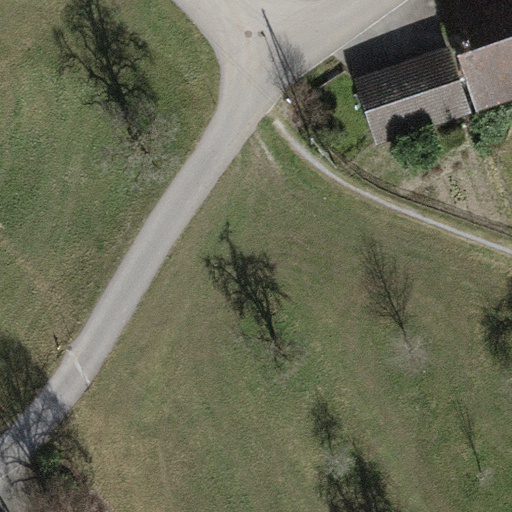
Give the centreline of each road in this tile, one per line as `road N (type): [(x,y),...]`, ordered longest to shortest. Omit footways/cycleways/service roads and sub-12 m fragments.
road 1 (track): [(259,67),(46,415),(0,461)]
road 2 (track): [(380,0),(259,67)]
